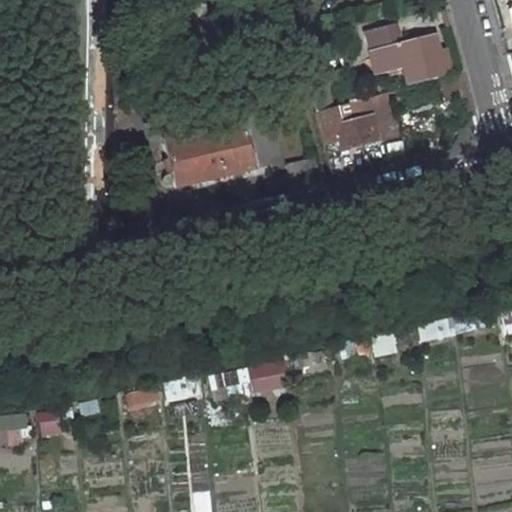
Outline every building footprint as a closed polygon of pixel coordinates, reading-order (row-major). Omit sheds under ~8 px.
[(363,33),(374,75),(404,67),(408,83),(442,74),(436,51),(432,35),(399,44),(394,25),(363,33)] [(436,51),(442,74),(450,72),(444,49),(436,51)] [(331,107),(321,69),(305,73),(315,111),(331,107)] [(459,74),(444,78),(449,100),(465,95),(459,74)] [(331,107),(315,111),(323,141),(339,136),(343,149),(398,134),(386,93),(331,107)] [(164,142),(175,186),(252,167),(241,124),(164,142)] [(315,174),(311,158),(285,164),(289,180),(315,174)] [(419,326),(422,340),(451,335),(449,321),(419,326)] [(377,357),(398,353),(395,334),(374,337),(377,357)] [(251,365),(254,392),(291,388),(287,360),(251,365)] [(29,444),(27,413),(0,414),(0,430),(6,430),(6,445),(29,444)]
